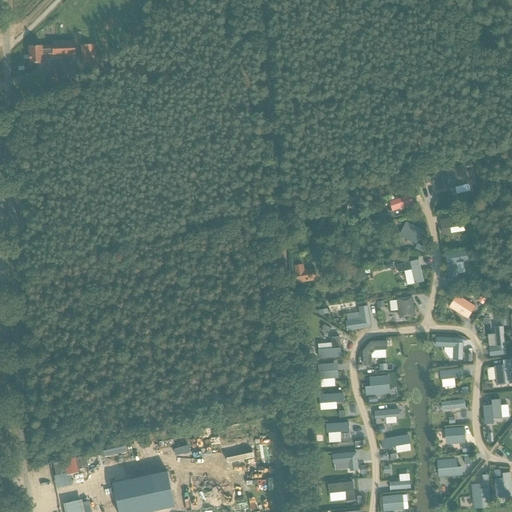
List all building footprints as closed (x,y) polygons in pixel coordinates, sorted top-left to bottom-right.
[(53,46),(42,47),(42,46),(30,46),(30,63),(42,63),(42,57),(75,56),(75,42),(53,42),(53,46)] [(94,56),(94,45),(82,45),(82,56),(94,56)] [(441,172),(446,189),(468,184),(464,166),(441,172)] [(383,189),(374,193),(376,199),(385,195),(383,189)] [(392,212),(387,213),(389,220),(401,216),(399,209),(412,205),(414,204),(411,194),(389,202),(392,212)] [(440,221),(443,235),(450,234),(449,228),(463,225),(462,217),(440,221)] [(400,236),(416,244),(422,230),(406,222),(400,236)] [(329,239),(337,228),(332,224),(323,234),(329,239)] [(417,244),(415,248),(423,252),(425,248),(417,244)] [(457,277),(455,262),(468,260),(466,252),(445,256),(449,274),(448,275),(449,278),(450,279),(453,279),(454,278),(457,277)] [(418,260),(396,265),(398,273),(405,271),(408,285),(415,283),(423,282),(418,260)] [(316,279),(315,273),(316,273),(315,269),(314,270),(314,269),(304,271),(303,264),(294,266),(296,283),(316,279)] [(475,306),(457,295),(449,307),(467,319),(475,306)] [(481,295),(477,301),(479,302),(483,305),(484,303),(487,299),(483,296),(481,295)] [(397,300),(390,301),(392,312),(398,311),(399,319),(415,317),(413,297),(397,298),(397,300)] [(360,308),(362,320),(346,322),(347,326),(346,327),(347,330),(348,331),(351,331),(352,330),(371,327),(368,307),(360,308)] [(324,325),(322,329),(329,333),(331,329),(324,325)] [(503,327),(495,328),(497,347),(489,348),(490,356),(506,354),(503,327)] [(332,343),(318,344),(319,359),(341,357),(339,337),(331,337),(332,343)] [(435,343),(435,346),(436,347),(440,347),(440,346),(444,347),(444,351),(449,358),(454,358),(454,359),(462,359),(462,343),(459,343),(459,339),(436,338),(436,342),(435,343)] [(372,355),(375,351),(388,350),(387,341),(370,342),(362,351),(363,366),(372,365),(372,355)] [(502,365),(493,366),(495,385),(511,383),(511,375),(510,359),(501,360),(502,365)] [(339,378),(337,363),(318,364),(319,380),(339,378)] [(454,378),(463,377),(462,368),(439,370),(440,380),(442,380),(443,387),(455,386),(454,378)] [(383,393),(383,385),(388,385),(387,381),(388,380),(388,376),(384,376),(383,377),(370,378),(370,386),(365,387),(366,395),(383,393)] [(343,393),(319,395),(319,403),(343,401),(343,393)] [(492,406),(484,407),(485,424),(493,423),(493,418),(501,418),(509,417),(508,405),(500,406),(500,405),(500,404),(500,399),(496,400),(495,401),(491,401),(492,406)] [(464,400),(441,402),(442,410),(465,408),(464,400)] [(398,409),(374,411),(375,419),(376,425),(386,424),(396,423),(396,417),(399,417),(398,409)] [(348,423),(326,424),(327,432),(328,432),(329,443),(341,442),(341,443),(350,443),(348,423)] [(446,437),(448,437),(449,443),(464,442),(463,428),(445,430),(446,437)] [(408,435),(381,440),(382,448),(395,446),(410,443),(408,435)] [(356,452),(332,455),(333,463),(349,461),(350,471),(358,470),(356,452)] [(456,458),(437,460),(438,478),(462,476),(461,467),(457,467),(456,458)] [(167,471),(113,483),(118,511),(149,511),(175,507),(167,471)] [(502,479),(494,479),(496,498),(505,497),(504,491),(511,490),(511,485),(511,472),(502,473),(502,479)] [(410,481),(389,483),(390,490),(402,489),(410,488),(410,481)] [(353,482),(329,485),(330,493),(331,502),(346,500),(346,501),(354,500),(353,482)] [(480,483),(471,484),(473,502),(485,501),(486,507),(491,507),(489,488),(481,489),(480,483)] [(60,511),(78,511),(78,501),(79,501),(79,491),(58,492),(59,505),(60,505),(60,511)] [(404,510),(402,494),(382,496),(383,511),(404,510)]
